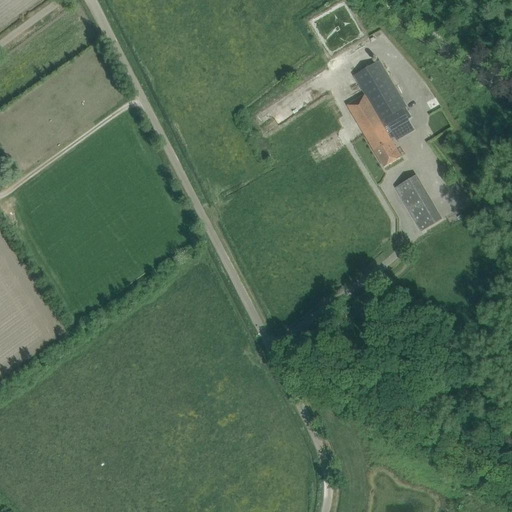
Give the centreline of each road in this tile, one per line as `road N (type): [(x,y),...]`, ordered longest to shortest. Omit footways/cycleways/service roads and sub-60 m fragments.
road 1 (unclassified): [(328,511),(326,465),(94,0)]
road 2 (track): [(511,88),(381,0)]
